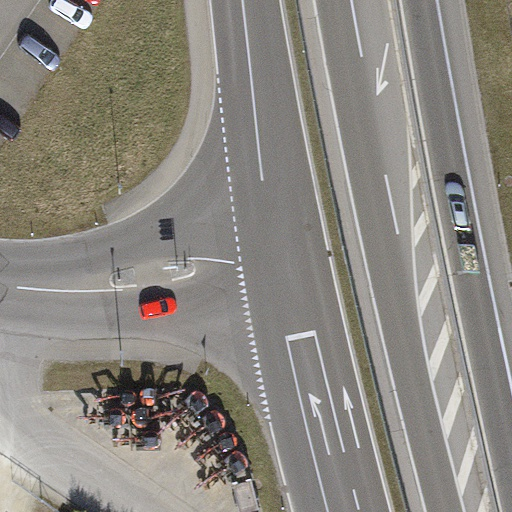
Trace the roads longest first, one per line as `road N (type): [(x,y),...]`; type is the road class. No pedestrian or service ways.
road 1 (trunk): [(351,0),(404,339),(446,511)]
road 2 (trunk): [(511,464),(420,0)]
road 3 (tertiary): [(289,258),(89,284),(0,284)]
road 4 (primary): [(289,258),(249,0)]
road 5 (primary): [(346,511),(289,258)]
